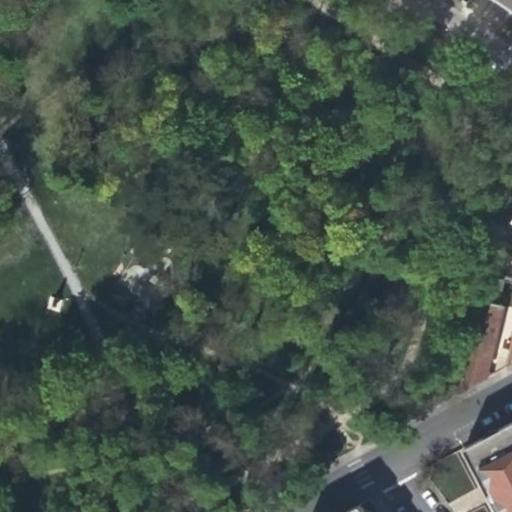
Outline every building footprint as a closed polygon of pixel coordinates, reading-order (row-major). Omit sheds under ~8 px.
[(486,270),(479,297),(494,301),(500,274),(486,270)] [(501,303),(511,305),(511,277),(508,276),(501,303)] [(483,378),(501,303),(494,301),(479,297),(458,389),(457,392),(476,382),(483,378)] [(511,332),(503,367),(511,362),(511,332)] [(511,511),(511,423),(464,450),(484,488),(488,495),(491,502),(497,511),(511,511)]
